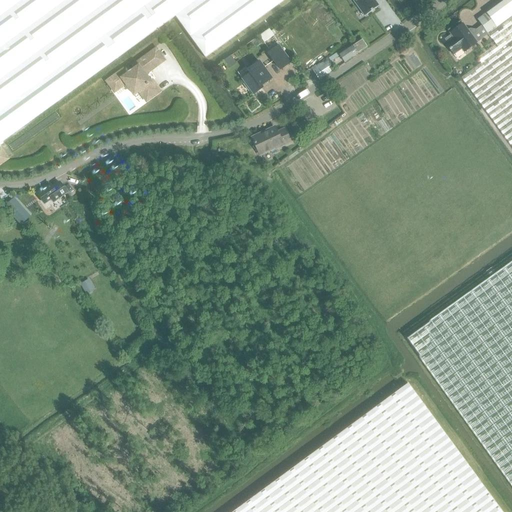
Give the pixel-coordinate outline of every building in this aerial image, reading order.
[(0,0),(0,143),(159,28),(137,0),(0,0)] [(137,0),(159,28),(175,17),(205,58),(285,0),(137,0)] [(350,0),(364,19),(379,8),(372,0),(350,0)] [(511,0),(506,0),(477,21),(488,35),(511,17),(511,0)] [(511,17),(488,35),(495,45),(478,58),(482,63),(462,78),(488,114),(511,147),(511,17)] [(451,35),(445,40),(447,43),(445,44),(453,55),(461,49),(464,52),(477,43),(463,24),(450,33),(451,35)] [(269,30),(259,37),(260,37),(264,43),(273,37),(274,36),(270,30),(269,29),(269,30)] [(363,41),(340,57),(345,64),(367,48),(363,41)] [(278,46),(268,54),(279,70),(290,62),(278,46)] [(123,68),(106,81),(114,92),(125,84),(133,95),(139,92),(146,102),(160,92),(152,81),(150,83),(145,75),(164,61),(155,48),(132,65),(134,68),(126,73),(123,68)] [(337,53),(327,60),(328,61),(329,63),(339,56),(339,55),(337,53)] [(230,56),(222,61),(228,69),(235,64),(230,56)] [(319,80),(334,71),(329,63),(328,61),(313,71),(319,80)] [(250,74),(242,79),(245,84),(244,85),(248,91),(250,90),(253,94),(262,88),(260,86),(271,79),(259,62),(247,70),(250,74)] [(277,149),(290,143),(284,131),(277,135),(275,129),(252,140),(260,156),(277,148),(277,149)] [(53,203),(66,193),(60,183),(52,188),(50,185),(37,194),(44,204),(51,200),(53,203)] [(14,198),(4,207),(21,225),(31,216),(14,198)] [(511,263),(407,339),(511,484),(511,263)] [(89,279),(80,284),(86,295),(95,290),(89,279)] [(410,385),(238,511),(501,511),(483,487),(410,385)]
